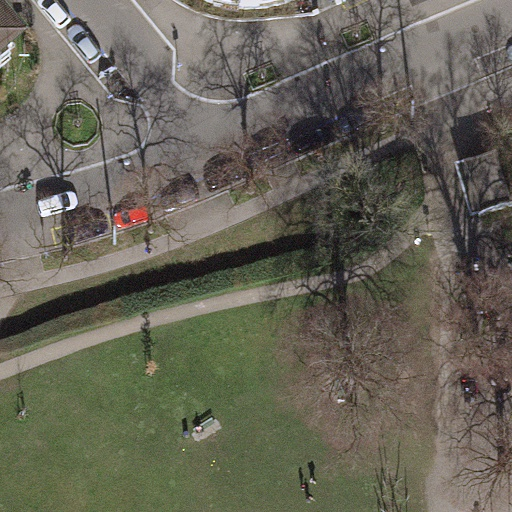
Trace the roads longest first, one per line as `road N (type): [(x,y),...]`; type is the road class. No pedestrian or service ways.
road 1 (residential): [(200,154),(511,24)]
road 2 (residential): [(0,215),(200,154)]
road 3 (residential): [(200,154),(81,0)]
